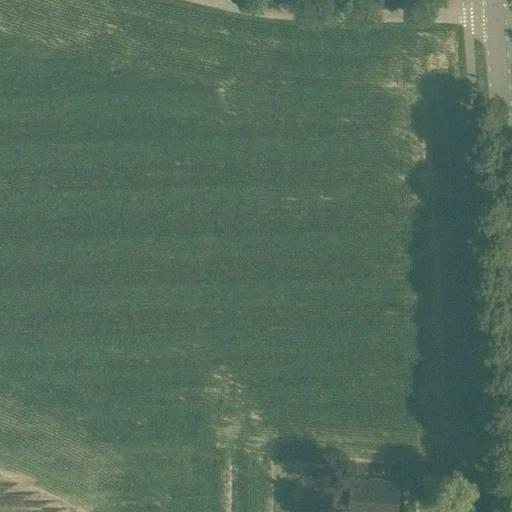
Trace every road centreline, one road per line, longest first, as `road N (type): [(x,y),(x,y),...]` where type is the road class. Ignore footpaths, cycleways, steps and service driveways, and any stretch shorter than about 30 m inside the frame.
road 1 (unclassified): [(502,21),(302,15),(208,0)]
road 2 (secondary): [(511,160),(502,21)]
